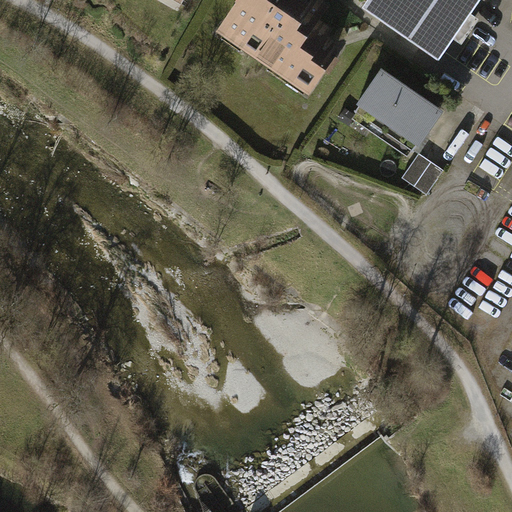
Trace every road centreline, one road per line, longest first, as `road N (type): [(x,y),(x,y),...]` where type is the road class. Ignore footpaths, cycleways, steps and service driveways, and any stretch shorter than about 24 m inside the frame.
road 1 (track): [(21,0),(72,22),(259,171),(450,344),(511,481)]
road 2 (track): [(136,511),(0,338)]
road 3 (unknown): [(511,65),(402,231)]
